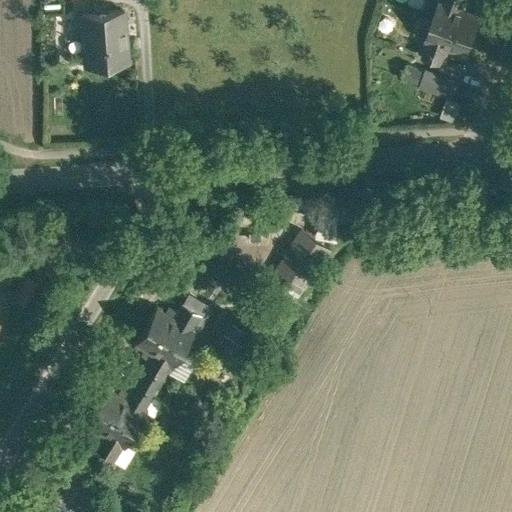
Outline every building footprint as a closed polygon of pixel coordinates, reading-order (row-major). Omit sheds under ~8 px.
[(448,0),(439,0),(426,36),(429,37),(423,53),(443,60),(449,45),(468,52),(482,12),(463,5),(448,0)] [(123,8),(80,12),(85,64),(127,60),(123,8)] [(457,79),(427,68),(422,83),(452,94),(457,79)] [(301,228),(276,269),(303,285),(328,245),(301,228)] [(29,273),(16,296),(30,305),(44,282),(29,273)] [(200,311),(183,301),(174,315),(191,326),(200,311)] [(174,315),(156,305),(145,322),(183,345),(194,328),(191,326),(174,315)] [(183,345),(145,322),(134,340),(152,351),(170,362),(172,363),(183,345)] [(170,362),(152,351),(144,365),(161,376),(170,362)] [(144,365),(125,395),(143,406),(161,376),(144,365)] [(125,395),(108,385),(97,403),(135,426),(146,408),(143,406),(125,395)] [(135,426),(97,403),(86,420),(104,431),(122,442),(124,443),(135,426)] [(122,442),(104,431),(95,446),(113,457),(122,442)]
